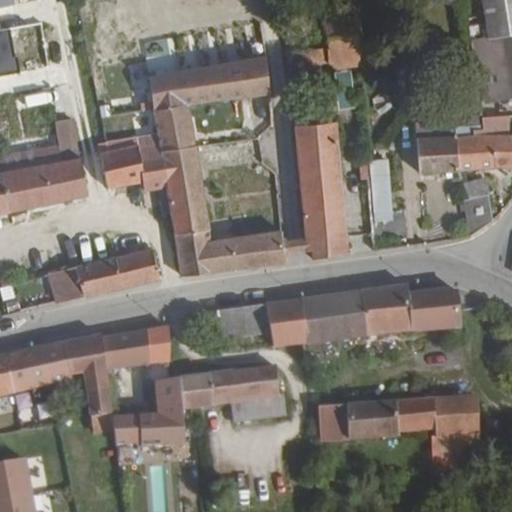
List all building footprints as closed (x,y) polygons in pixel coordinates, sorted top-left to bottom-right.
[(511,30),(511,0),(488,0),(494,34),(511,30)] [(365,66),(359,21),(328,25),(331,45),(334,65),(342,69),(365,66)] [(511,92),(511,30),(494,34),(479,36),(491,97),(511,92)] [(334,65),(331,45),(291,52),(293,67),(328,62),(334,65)] [(274,92),(270,57),(153,77),(159,110),(190,105),(274,92)] [(339,106),(353,105),(353,82),(338,82),(339,106)] [(195,144),(190,105),(159,110),(163,135),(166,149),(195,144)] [(511,134),(510,134),(509,114),(487,115),(488,128),(480,128),(480,135),(467,135),(467,170),(511,168),(511,134)] [(357,251),(348,168),(343,116),(302,121),(315,256),(357,251)] [(172,187),(166,149),(163,135),(141,138),(142,143),(149,183),(150,190),(172,187)] [(467,170),(467,135),(425,136),(428,171),(467,170)] [(149,183),(142,143),(109,149),(115,189),(149,183)] [(209,238),(195,144),(166,149),(172,187),(185,274),(291,260),(287,230),(231,238),(224,232),(213,233),(213,236),(209,238)] [(87,155),(85,145),(67,149),(69,159),(87,155)] [(0,171),(31,166),(29,153),(0,158),(0,171)] [(0,212),(95,193),(87,155),(69,159),(31,166),(0,171),(0,212)] [(400,219),(390,157),(374,160),(384,221),(400,219)] [(473,183),(476,197),(470,199),(478,235),(481,235),(509,209),(502,202),(497,208),(491,180),(473,183)] [(162,277),(155,249),(120,258),(126,286),(162,277)] [(126,286),(120,258),(81,268),(87,295),(126,286)] [(87,295),(81,268),(54,275),(60,301),(87,295)] [(462,332),(463,295),(416,301),(414,291),(343,300),(349,342),(404,335),(462,332)] [(349,342),(343,300),(268,309),(274,340),(280,371),(284,391),(316,388),(311,346),(349,342)] [(274,340),(268,309),(220,315),(224,346),(274,340)] [(169,364),(169,333),(146,336),(148,366),(169,364)] [(148,366),(146,336),(101,342),(105,373),(148,366)] [(105,373),(101,342),(101,339),(78,342),(83,373),(89,406),(94,405),(96,417),(91,417),(93,437),(113,431),(112,423),(105,373)] [(83,373),(78,342),(62,343),(71,376),(83,373)] [(71,376),(62,343),(21,353),(31,389),(72,380),(71,376)] [(0,396),(31,389),(21,353),(0,357),(0,396)] [(284,391),(280,371),(183,381),(186,411),(286,402),(284,391)] [(177,442),(176,429),(184,429),(184,422),(187,421),(186,411),(183,381),(163,383),(164,418),(112,423),(113,431),(114,441),(115,449),(177,442)] [(319,410),(316,388),(284,391),(286,402),(293,441),(324,441),(319,410)] [(480,437),(476,396),(436,400),(441,440),(480,437)] [(441,440),(436,400),(319,410),(324,441),(349,439),(350,445),(398,440),(397,435),(432,432),(433,435),(429,436),(430,441),(441,440)] [(20,443),(19,431),(5,434),(7,445),(20,443)] [(114,441),(113,431),(93,437),(94,444),(114,441)] [(37,511),(27,454),(0,459),(0,511),(37,511)]
